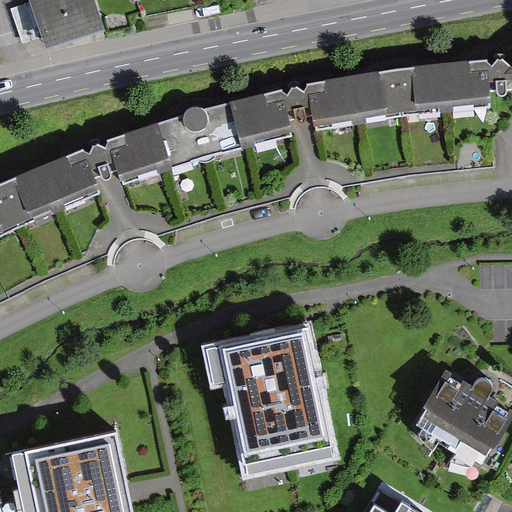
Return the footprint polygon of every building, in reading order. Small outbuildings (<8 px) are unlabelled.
[(86,0),(32,0),(49,54),(99,39),(86,0)] [(404,74),(408,115),(498,109),(498,91),(511,89),(511,74),(511,75),(502,65),(404,74)] [(341,127),(408,115),(404,74),(334,84),(232,107),(242,148),(341,127)] [(18,181),(35,218),(130,180),(242,148),(232,107),(119,140),(18,181)] [(0,235),(35,218),(18,181),(0,189),(0,235)] [(305,321),(221,339),(249,468),(333,449),(305,321)] [(446,373),(416,421),(481,461),(511,413),(446,373)] [(133,511),(130,493),(115,419),(27,436),(42,511),(133,511)] [(393,511),(387,511),(373,503),(367,511),(408,511),(398,505),(393,511)]
